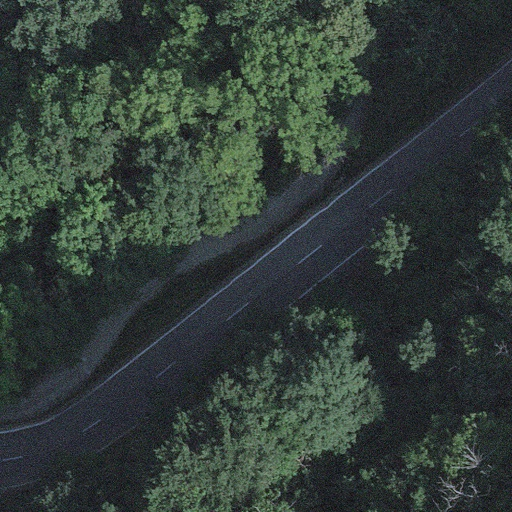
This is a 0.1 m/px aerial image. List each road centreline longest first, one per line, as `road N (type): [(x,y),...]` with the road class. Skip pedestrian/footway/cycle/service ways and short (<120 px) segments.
road 1 (tertiary): [(0,460),(87,429),(134,401),(511,102)]
road 2 (track): [(0,404),(60,387),(128,293),(187,250),(256,225),(325,170),(392,46),(427,0)]
